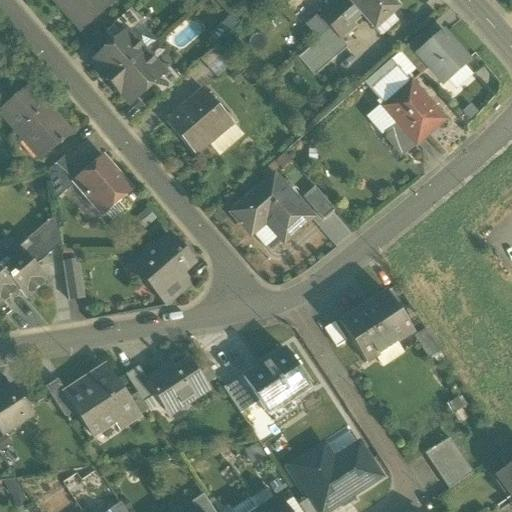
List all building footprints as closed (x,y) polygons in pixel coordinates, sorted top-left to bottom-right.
[(51,0),(80,31),(109,5),(104,0),(51,0)] [(318,15),(329,29),(354,7),(347,0),(345,0),(338,6),(334,1),(318,15)] [(361,0),(354,7),(362,17),(374,30),(379,36),(392,25),(387,19),(398,9),(398,8),(391,0),(361,0)] [(362,17),(354,7),(329,29),(340,42),(357,27),(354,24),(362,17)] [(104,33),(114,43),(126,32),(126,34),(138,23),(128,11),(104,33)] [(329,29),(318,15),(305,26),(317,39),(329,29)] [(156,43),(138,23),(126,34),(144,53),(156,43)] [(317,39),(312,44),(330,63),(346,49),(340,42),(329,29),(317,39)] [(100,74),(109,85),(144,53),(126,34),(126,32),(114,43),(91,63),(101,74),(100,74)] [(429,67),(442,82),(447,79),(463,65),(467,61),(443,34),(432,44),(419,55),(429,67)] [(416,70),(420,75),(429,67),(419,55),(432,44),(417,37),(400,52),(416,70)] [(314,77),(330,63),(312,44),(296,58),(314,77)] [(199,61),(207,70),(225,54),(217,45),(199,61)] [(416,70),(400,52),(391,60),(407,78),(416,70)] [(162,73),(144,53),(109,85),(119,95),(120,95),(129,105),(151,85),(163,74),(162,73)] [(225,54),(207,70),(215,79),(233,63),(225,54)] [(364,84),(385,107),(411,83),(407,78),(391,60),(364,84)] [(473,76),(463,65),(447,79),(456,90),(473,76)] [(151,85),(161,96),(179,80),(168,68),(162,73),(163,74),(151,85)] [(383,108),(397,124),(416,146),(445,121),(412,83),(411,83),(385,107),(383,108)] [(0,114),(0,115),(40,160),(70,134),(29,87),(11,103),(0,112),(0,114)] [(166,122),(194,156),(207,145),(231,124),(203,91),(166,122)] [(0,95),(0,114),(0,115),(0,114),(0,112),(11,103),(3,94),(0,95)] [(382,137),(388,132),(397,124),(383,108),(368,121),(382,137)] [(242,137),(231,124),(207,145),(219,157),(242,137)] [(403,157),(416,146),(397,124),(388,132),(387,139),(403,157)] [(52,201),(53,203),(74,185),(73,184),(81,177),(64,158),(48,171),(52,201)] [(102,159),(98,162),(108,173),(111,170),(102,159)] [(88,196),(101,212),(115,200),(117,203),(130,191),(111,170),(108,173),(98,162),(81,177),(73,184),(74,185),(85,198),(88,196)] [(511,167),(443,217),(466,251),(485,238),(492,248),(511,233),(511,167)] [(278,237),(283,243),(310,219),(274,177),(231,214),(250,235),(252,234),(265,222),(278,237)] [(303,198),(323,221),(334,211),(314,188),(303,198)] [(115,200),(101,212),(111,223),(124,211),(117,203),(115,200)] [(135,219),(144,230),(156,220),(146,209),(135,219)] [(498,298),(466,251),(443,217),(440,213),(394,245),(451,329),(498,298)] [(48,222),(32,235),(49,255),(60,245),(56,220),(48,222)] [(278,237),(265,222),(252,234),(265,249),(278,237)] [(49,255),(32,235),(24,242),(24,247),(21,250),(35,267),(49,255)] [(140,276),(156,295),(180,274),(192,264),(187,257),(186,259),(181,252),(181,250),(169,236),(157,247),(149,246),(143,251),(143,259),(141,260),(147,267),(147,270),(140,276)] [(15,250),(0,262),(0,268),(19,290),(27,299),(45,284),(44,277),(35,267),(21,250),(15,250)] [(62,263),(68,302),(83,300),(78,260),(62,263)] [(133,267),(140,276),(147,270),(147,267),(141,260),(133,267)] [(0,303),(4,303),(19,290),(0,268),(0,303)] [(164,304),(169,305),(191,286),(180,274),(156,295),(164,304)] [(338,323),(365,363),(376,356),(377,355),(374,351),(393,339),(396,343),(397,343),(412,333),(387,293),(355,314),(354,312),(338,323)] [(336,322),(326,329),(338,347),(348,341),(336,322)] [(413,337),(428,361),(440,353),(424,330),(413,337)] [(377,355),(376,356),(383,366),(402,354),(403,352),(397,343),(396,343),(393,339),(374,351),(377,355)] [(259,402),(264,411),(288,395),(292,400),(309,389),(284,351),(259,368),(260,369),(245,379),(244,380),(259,402)] [(511,354),(480,378),(487,387),(511,369),(511,354)] [(155,396),(164,410),(188,394),(193,401),(209,390),(189,360),(175,370),(172,365),(147,381),(145,382),(155,396)] [(105,367),(89,377),(92,382),(108,372),(105,367)] [(125,376),(143,404),(155,396),(145,382),(147,381),(138,368),(125,376)] [(75,411),(93,438),(115,424),(119,430),(139,418),(108,372),(92,382),(89,377),(65,393),(64,394),(70,404),(75,411)] [(223,389),(240,415),(259,402),(244,380),(245,379),(243,376),(223,389)] [(45,388),(60,411),(70,404),(64,394),(65,393),(57,380),(45,388)] [(511,386),(509,382),(492,392),(511,423),(511,386)] [(0,394),(0,432),(2,436),(32,417),(12,386),(0,394)] [(70,404),(60,411),(64,418),(75,411),(70,404)] [(424,454),(448,491),(472,474),(449,438),(424,454)] [(501,454),(510,468),(511,466),(511,446),(506,451),(501,454)] [(311,497),(321,511),(324,511),(378,478),(358,447),(333,463),(323,448),(293,467),(311,497)] [(497,477),(511,497),(511,496),(511,466),(510,468),(497,477)] [(198,511),(213,511),(203,495),(191,503),(196,511),(197,511),(198,511)] [(298,505),(302,511),(321,511),(311,497),(298,505)] [(278,498),(257,511),(286,511),(282,505),(278,498)] [(293,498),(282,505),(286,511),(302,511),(298,505),(293,498)]
